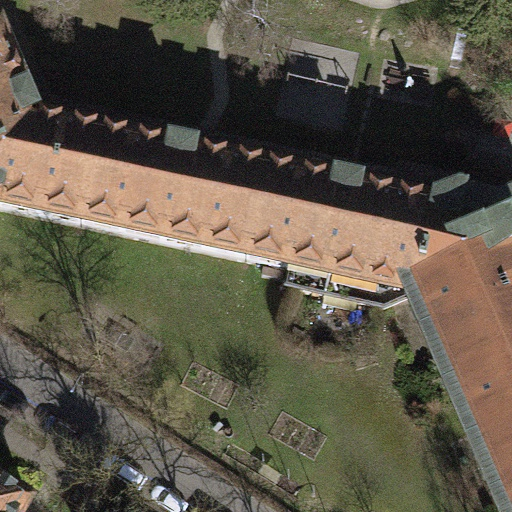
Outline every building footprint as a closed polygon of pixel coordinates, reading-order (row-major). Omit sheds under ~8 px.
[(38,116),(0,30),(0,206),(82,224),(102,127),(38,116)] [(102,127),(82,224),(248,259),(269,162),(102,127)] [(269,162),(248,259),(292,269),(289,289),(386,309),(414,297),(423,319),(442,226),(429,223),(434,199),(269,162)] [(442,226),(423,319),(503,511),(511,511),(511,205),(499,212),(464,204),(467,188),(458,186),(434,199),(429,223),(442,226)] [(0,482),(0,511),(22,511),(30,501),(0,482)]
